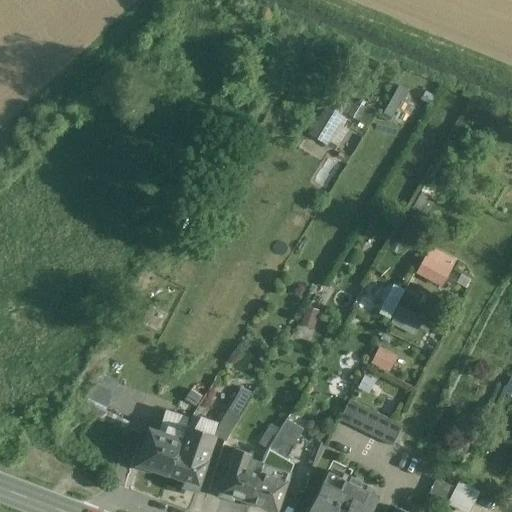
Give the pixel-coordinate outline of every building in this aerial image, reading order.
[(391,96),(379,115),(390,121),(402,102),(391,96)] [(334,148),(351,121),(326,105),(308,132),(334,148)] [(456,260),(429,245),(414,271),(441,287),(456,260)] [(415,334),(424,316),(400,305),(391,323),(415,334)] [(314,328),(321,310),(307,306),(301,324),(314,328)] [(377,346),(372,363),(392,370),(398,352),(377,346)] [(103,373),(90,401),(107,409),(120,381),(103,373)] [(253,397),(242,390),(228,412),(239,419),(253,397)] [(403,426),(351,400),(341,421),(393,447),(403,426)] [(239,419),(228,412),(215,434),(226,441),(239,419)] [(194,428),(188,426),(186,433),(171,476),(185,481),(183,487),(198,492),(218,437),(214,435),(218,423),(201,417),(194,428)] [(305,430),(288,420),(271,450),(287,460),(305,430)] [(166,434),(151,429),(148,436),(143,434),(138,449),(143,451),(139,465),(141,466),(139,469),(141,471),(142,472),(144,473),(147,474),(149,474),(153,474),(154,470),(171,476),(186,433),(169,427),(166,434)] [(251,454),(235,448),(219,495),(233,500),(234,498),(250,503),(263,465),(248,460),(251,454)] [(276,511),(290,474),(263,465),(250,503),(275,511),(276,511)] [(348,482),(329,472),(309,511),(371,511),(379,497),(359,487),(362,480),(357,477),(356,479),(351,477),(348,482)]
